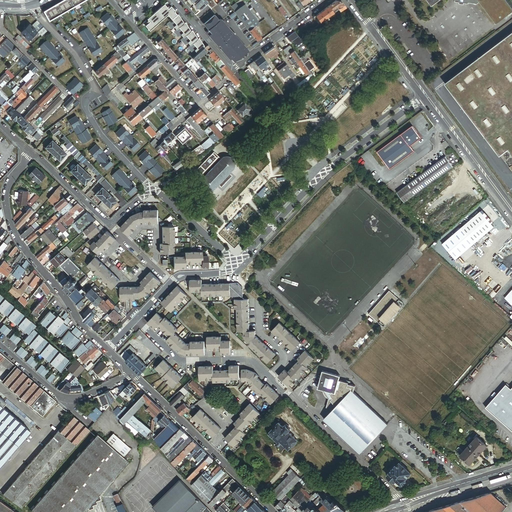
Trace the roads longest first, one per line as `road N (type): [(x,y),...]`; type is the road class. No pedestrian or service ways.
road 1 (residential): [(424,96),(337,161),(236,264)]
road 2 (residential): [(31,151),(7,189),(11,227),(107,349)]
road 3 (residential): [(153,188),(100,134),(86,111),(90,79),(32,0)]
road 4 (residential): [(174,0),(233,68),(323,0)]
road 5 (residential): [(31,151),(110,224),(153,188)]
road 6 (unclassified): [(400,506),(289,394)]
road 7 (residential): [(137,317),(179,361),(251,359),(269,375)]
road 8 (unclassified): [(511,214),(424,96)]
road 9 (unclassified): [(424,96),(352,0)]
